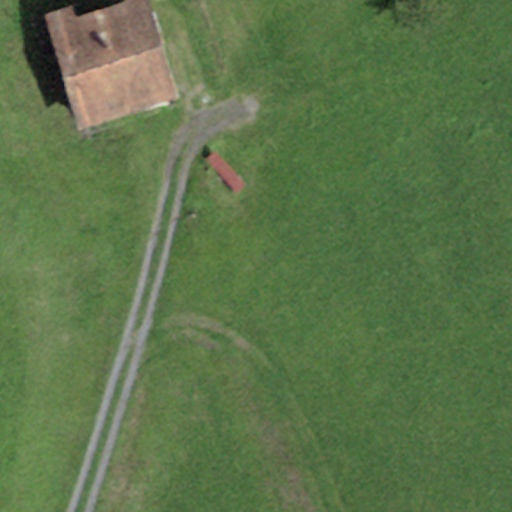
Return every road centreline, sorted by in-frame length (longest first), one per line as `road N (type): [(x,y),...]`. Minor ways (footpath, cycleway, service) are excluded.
road 1 (track): [(85,511),(183,178)]
road 2 (track): [(138,332),(215,331),(252,358),(288,408),(334,511)]
